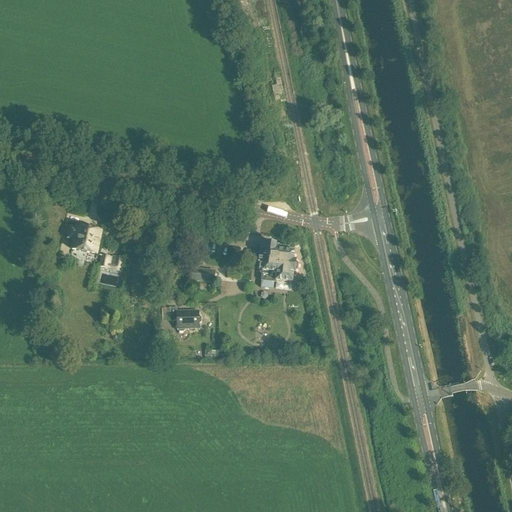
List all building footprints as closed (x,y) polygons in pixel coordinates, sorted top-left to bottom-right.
[(66,249),(96,256),(100,232),(86,229),(86,226),(78,225),(78,228),(76,227),(76,229),(70,228),(66,249)] [(262,281),(263,281),(277,282),(277,281),(288,282),(288,289),(292,289),(294,272),(295,272),(299,269),(299,264),(296,260),(294,260),(296,247),(265,244),(261,244),(260,255),(254,255),(253,264),(260,264),(264,264),(262,281)] [(112,257),(101,255),(98,267),(117,271),(120,268),(122,258),(112,256),(112,257)] [(129,256),(128,268),(138,269),(139,257),(129,256)] [(214,284),(215,272),(199,270),(200,263),(192,263),(190,281),(214,284)] [(201,324),(203,322),(203,318),(201,317),(200,317),(200,312),(178,313),(178,309),(171,309),(171,321),(178,321),(178,329),(179,329),(179,331),(180,332),(184,332),(186,330),(186,329),(200,329),(200,324),(201,324)]
